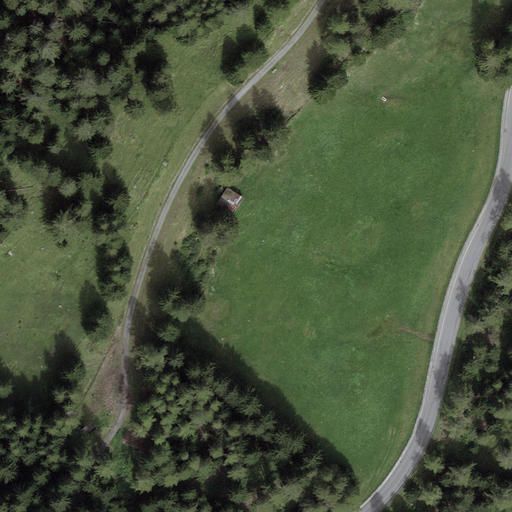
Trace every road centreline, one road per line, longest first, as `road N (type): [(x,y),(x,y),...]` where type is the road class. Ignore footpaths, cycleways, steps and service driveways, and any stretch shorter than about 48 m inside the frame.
road 1 (track): [(322,0),(302,32),(221,115),(162,215),(124,344),(123,411),(77,511)]
road 2 (tertiary): [(366,511),(411,459),(426,426),(450,303),(500,192),(511,139)]
